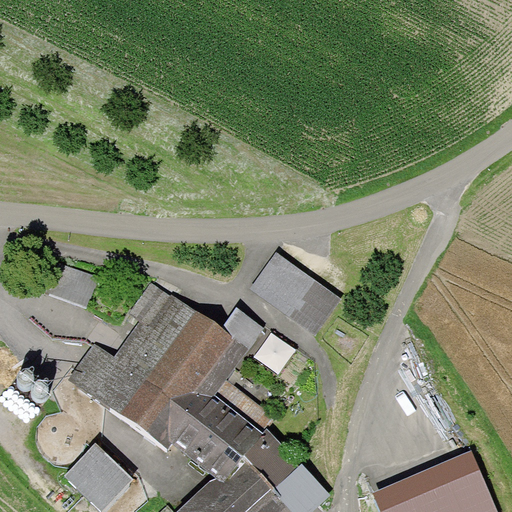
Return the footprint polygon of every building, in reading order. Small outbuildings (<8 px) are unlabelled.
[(341,298),(275,250),(250,287),(317,335),(341,298)] [(64,264),(53,294),(88,308),(100,277),(64,264)] [(222,326),(151,284),(129,314),(139,322),(113,357),(94,344),(68,380),(166,449),(171,443),(214,477),(174,511),(175,511),(300,511),(326,493),(296,461),(267,430),(261,432),(214,397),(264,329),(236,307),(222,326)] [(104,511),(132,479),(93,443),(66,475),(103,511),(104,511)] [(498,511),(472,450),(373,492),(381,511),(498,511)]
